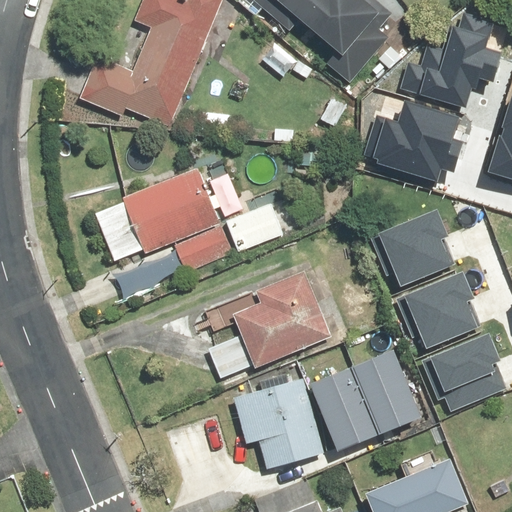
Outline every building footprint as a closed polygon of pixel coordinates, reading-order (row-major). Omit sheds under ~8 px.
[(99,50),(83,93),(176,128),(223,0),(139,0),(133,17),(156,26),(141,66),(99,50)] [(265,0),(265,1),(367,89),(406,44),(394,33),(406,19),(383,0),(265,0)] [(408,56),(400,87),(469,106),(476,81),(481,83),(483,75),(491,77),(499,49),(485,46),(493,16),(465,9),(461,23),(453,21),(441,65),(408,56)] [(282,44),(266,61),(288,80),(303,62),(282,44)] [(511,91),(489,165),(511,171),(511,91)] [(356,103),(339,93),(324,118),(341,128),(356,103)] [(393,114),(380,156),(438,174),(442,164),(454,167),(462,138),(457,135),(464,112),(410,95),(403,117),(393,114)] [(238,116),(205,113),(203,134),(236,137),(238,116)] [(343,145),(307,145),(307,166),(343,166),(343,145)] [(204,162),(124,192),(146,249),(175,238),(187,270),(289,232),(276,197),(244,208),(234,181),(213,189),(204,162)] [(331,180),(330,208),(347,208),(348,180),(331,180)] [(432,212),(375,234),(395,286),(452,263),(432,212)] [(237,307),(261,365),(339,333),(311,265),(264,284),(268,295),(237,307)] [(461,271),(404,293),(425,345),(482,322),(461,271)] [(482,335),(425,357),(445,409),(502,386),(482,335)] [(357,363),(383,428),(420,414),(394,348),(357,363)] [(316,380),(342,446),(378,431),(352,366),(316,380)] [(311,372),(238,391),(251,439),(263,435),(272,468),(332,452),(311,372)] [(453,456),(371,489),(380,511),(437,511),(471,498),(453,456)] [(278,511),(348,511),(339,488),(278,511)]
